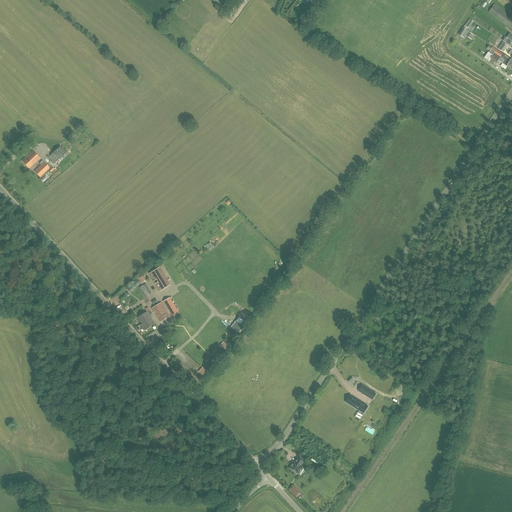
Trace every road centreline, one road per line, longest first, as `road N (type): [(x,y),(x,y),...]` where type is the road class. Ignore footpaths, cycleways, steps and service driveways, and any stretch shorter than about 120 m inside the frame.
road 1 (unclassified): [(255,463),(281,441),(511,91)]
road 2 (unclassified): [(255,463),(0,189)]
